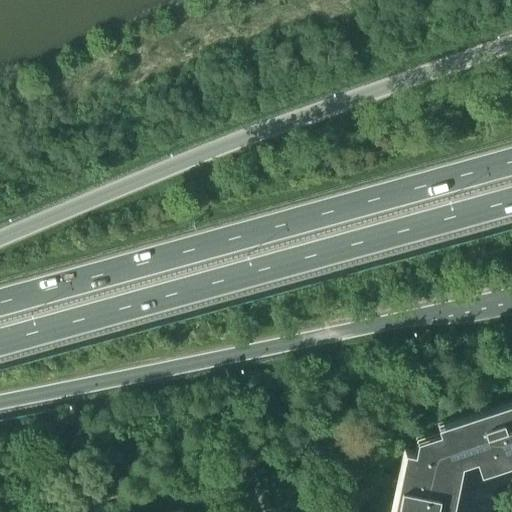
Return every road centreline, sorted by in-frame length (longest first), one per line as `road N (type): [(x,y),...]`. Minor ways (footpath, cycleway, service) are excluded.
road 1 (trunk): [(511,42),(221,145),(0,237)]
road 2 (trunk): [(0,342),(511,200)]
road 3 (trunk): [(511,161),(0,301)]
road 4 (trunk): [(0,397),(511,293)]
